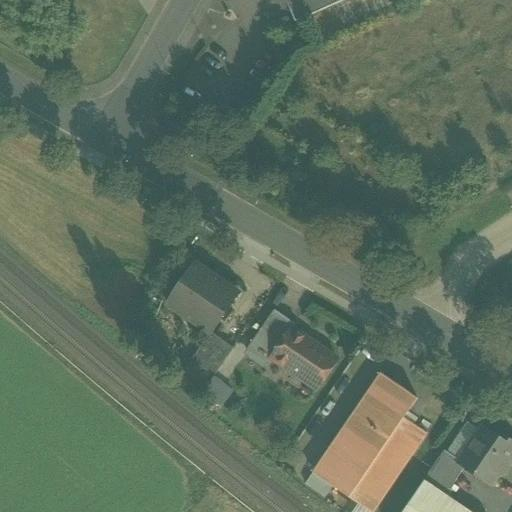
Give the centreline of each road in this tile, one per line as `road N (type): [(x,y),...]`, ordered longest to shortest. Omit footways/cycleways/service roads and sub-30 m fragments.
road 1 (residential): [(105,141),(511,374)]
road 2 (residential): [(186,0),(105,141)]
road 3 (residential): [(0,78),(105,141)]
